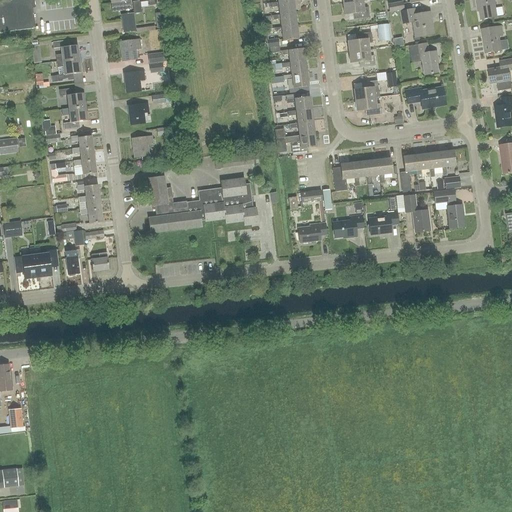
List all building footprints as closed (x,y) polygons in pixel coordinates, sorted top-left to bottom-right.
[(0,33),(35,29),(31,0),(15,0),(0,2),(0,33)] [(126,1),(126,0),(110,0),(111,3),(118,3),(120,12),(132,11),(130,0),(126,1)] [(494,0),(476,0),(478,12),(480,11),(481,20),(497,18),(494,0)] [(279,7),(280,15),(295,13),(294,1),(278,3),(270,4),(270,8),(279,7)] [(363,2),(344,4),(345,16),(354,14),(355,20),(369,18),(368,8),(364,9),(363,2)] [(403,2),(388,4),(390,13),(405,10),(403,2)] [(415,16),(414,10),(400,12),(403,24),(413,22),(416,38),(434,35),(430,13),(415,16)] [(155,13),(157,29),(167,27),(165,12),(155,13)] [(136,31),(134,13),(121,14),(123,32),(136,31)] [(281,20),(282,28),(297,26),(295,13),(280,15),(272,16),(272,21),(281,20)] [(376,25),(379,42),(391,40),(389,24),(376,25)] [(297,26),(282,28),(273,29),(274,34),(283,32),(284,42),(299,40),(297,26)] [(501,27),(482,31),(486,54),(502,51),(501,51),(509,49),(507,40),(500,42),(499,37),(503,36),(501,27)] [(348,42),(350,52),(369,50),(368,44),(373,43),(371,33),(356,35),(357,41),(348,42)] [(269,48),(280,46),(279,39),(267,41),(268,48),(269,48)] [(137,60),(136,50),(142,49),(141,45),(141,41),(140,40),(120,43),(123,62),(137,60)] [(69,41),(53,43),(54,49),(61,48),(62,56),(59,56),(56,57),(56,62),(59,62),(80,59),(78,46),(69,47),(69,41)] [(43,44),(34,45),(37,62),(45,61),(43,44)] [(412,63),(422,62),(425,76),(438,74),(437,64),(439,63),(437,52),(429,53),(427,44),(409,47),(412,63)] [(291,64),(305,62),(304,49),(288,51),(280,52),(281,56),(289,55),(290,63),(291,64)] [(369,50),(350,52),(351,64),(360,63),(361,68),(375,66),(374,57),(370,57),(369,50)] [(163,53),(148,55),(149,64),(164,63),(163,53)] [(25,54),(0,55),(0,64),(25,63),(25,54)] [(58,76),(51,76),(52,83),(74,80),(73,75),(82,74),(80,59),(59,62),(56,62),(57,68),(58,76)] [(511,87),(511,81),(509,71),(511,70),(511,60),(500,62),(501,68),(489,70),(491,85),(497,84),(499,92),(511,89),(511,87)] [(291,67),(292,76),(307,75),(305,62),(291,64),(290,63),(266,67),(267,72),(282,69),(291,67)] [(162,64),(162,63),(149,65),(150,74),(163,72),(162,64)] [(140,81),(145,81),(144,72),(124,74),(127,94),(141,92),(140,81)] [(395,72),(386,74),(388,88),(398,87),(395,72)] [(288,81),(289,90),(309,88),(307,75),(292,76),(283,77),(284,81),(288,81)] [(364,89),(355,90),(356,101),(375,98),(379,98),(379,91),(377,81),(363,83),(364,89)] [(443,88),(422,92),(421,89),(406,92),(408,105),(421,102),(422,110),(446,106),(443,88)] [(67,96),(69,109),(86,107),(84,94),(76,95),(75,89),(60,91),(61,97),(67,96)] [(164,95),(152,96),(152,104),(165,103),(164,95)] [(511,114),(511,111),(511,110),(511,97),(502,99),(503,107),(495,108),(498,129),(511,127),(511,114)] [(297,112),(311,110),(310,98),(295,100),(295,99),(286,100),(287,104),(296,103),(297,111),(297,112)] [(375,98),(356,101),(357,112),(366,111),(367,117),(382,115),(380,105),(376,106),(375,98)] [(144,114),(149,113),(148,104),(129,107),(131,126),(145,125),(144,114)] [(88,122),(86,107),(69,109),(61,110),(62,116),(70,115),(71,124),(64,125),(65,130),(80,128),(79,123),(88,122)] [(313,123),(311,110),(297,112),(297,111),(288,112),(288,117),(297,116),(298,124),(298,125),(313,123)] [(394,117),(395,124),(403,123),(402,113),(397,114),(397,117),(394,117)] [(298,125),(298,124),(290,125),(290,130),(298,129),(299,136),(299,138),(315,135),(313,123),(298,125)] [(52,127),(44,128),(45,136),(53,135),(52,127)] [(169,127),(157,129),(158,136),(170,134),(169,127)] [(60,141),(59,135),(45,136),(46,144),(50,144),(50,142),(60,141)] [(299,138),(299,136),(285,138),(286,144),(292,144),(293,156),(309,154),(308,149),(316,148),(315,135),(299,138)] [(78,136),(71,137),(71,143),(79,142),(79,148),(80,150),(93,149),(91,136),(78,138),(78,136)] [(148,147),(153,146),(152,137),(133,140),(135,159),(149,157),(148,147)] [(16,138),(0,140),(0,155),(18,153),(16,138)] [(19,148),(26,147),(25,139),(18,140),(19,148)] [(511,144),(501,146),(504,175),(511,174),(511,144)] [(79,148),(72,149),(73,155),(80,154),(81,161),(81,163),(95,161),(93,149),(80,150),(79,148)] [(443,168),(442,168),(443,176),(447,176),(446,168),(456,167),(454,151),(441,153),(443,168)] [(434,169),(442,168),(443,168),(441,153),(428,154),(430,170),(431,178),(435,178),(434,169)] [(218,159),(219,167),(259,162),(258,154),(218,159)] [(430,170),(428,154),(416,156),(418,171),(417,171),(418,180),(422,179),(421,171),(430,170)] [(409,172),(417,171),(418,171),(416,156),(403,157),(405,173),(400,174),(402,193),(411,192),(409,172)] [(391,159),(377,160),(379,176),(380,185),(385,184),(383,175),(393,174),(391,159)] [(372,185),(371,177),(379,176),(377,160),(365,162),(367,177),(368,186),(372,185)] [(75,167),(74,167),(75,176),(83,175),(96,174),(95,161),(81,163),(81,161),(74,162),(75,167)] [(354,179),(355,187),(359,187),(358,178),(367,177),(365,162),(348,164),(350,179),(354,179)] [(52,183),(67,181),(66,175),(58,176),(57,170),(56,170),(55,164),(50,165),(52,183)] [(350,179),(348,164),(340,165),(341,168),(333,169),(336,193),(348,191),(346,180),(350,179)] [(245,227),(259,225),(257,208),(253,209),(250,185),(245,186),(245,179),(221,182),(222,189),(199,192),(200,202),(187,203),(186,202),(173,204),(171,189),(166,189),(165,177),(149,179),(152,207),(156,207),(157,217),(149,219),(151,235),(202,228),(201,222),(205,222),(205,223),(226,220),(226,225),(244,222),(245,227)] [(460,188),(459,177),(444,178),(445,190),(460,188)] [(84,186),(77,187),(78,192),(85,191),(86,197),(86,199),(99,198),(98,185),(85,187),(84,186)] [(321,190),(300,193),(302,203),(318,201),(321,222),(325,221),(321,190)] [(332,210),(329,190),(322,191),(325,211),(332,210)] [(454,207),(453,193),(453,191),(435,193),(436,204),(447,203),(450,230),(464,228),(462,206),(454,207)] [(277,192),(270,193),(271,203),(278,203),(277,192)] [(428,211),(417,212),(415,195),(403,196),(405,214),(413,213),(415,234),(430,232),(428,211)] [(86,197),(79,198),(79,203),(86,202),(87,209),(88,212),(101,210),(99,198),(86,199),(86,197)] [(291,211),(299,210),(297,198),(289,199),(291,211)] [(66,205),(56,206),(57,213),(67,212),(66,205)] [(87,209),(80,210),(81,215),(88,215),(89,224),(103,223),(101,210),(88,212),(87,209)] [(387,218),(369,220),(371,236),(391,233),(391,227),(399,226),(397,212),(387,214),(387,218)] [(352,221),(333,223),(335,239),(344,238),(344,239),(357,237),(356,229),(364,228),(363,216),(351,218),(352,221)] [(20,222),(3,224),(5,238),(22,236),(20,222)] [(45,225),(46,235),(55,234),(54,223),(45,225)] [(61,225),(61,226),(57,227),(57,233),(77,231),(76,224),(61,225)] [(320,237),(327,236),(326,224),(311,226),(312,227),(299,229),(301,244),(321,242),(320,237)] [(75,246),(84,245),(82,231),(73,232),(75,246)] [(103,231),(85,233),(86,240),(104,237),(103,231)] [(38,277),(35,249),(30,250),(31,257),(23,258),(23,257),(15,258),(17,273),(24,272),(25,279),(38,277)] [(35,249),(38,277),(51,276),(50,267),(58,267),(56,251),(47,252),(48,255),(40,256),(40,249),(35,249)] [(68,276),(80,274),(78,259),(81,259),(80,250),(65,252),(66,259),(68,276)] [(92,255),(92,256),(92,260),(91,260),(93,272),(109,270),(107,253),(92,255)] [(0,392),(13,391),(12,386),(11,372),(9,372),(9,365),(0,365),(0,392)] [(23,427),(21,409),(8,410),(10,429),(23,427)] [(0,488),(24,486),(22,468),(0,470),(0,488)] [(3,511),(18,511),(17,500),(2,502),(3,511)]
